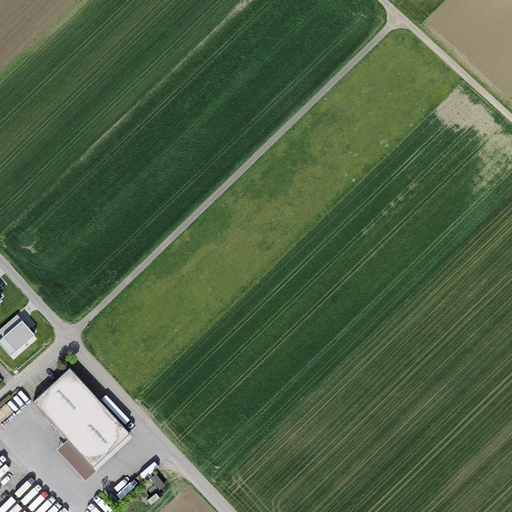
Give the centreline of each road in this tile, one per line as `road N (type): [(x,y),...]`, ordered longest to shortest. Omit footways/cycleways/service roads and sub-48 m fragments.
road 1 (track): [(511,119),(381,0)]
road 2 (residential): [(175,457),(69,339)]
